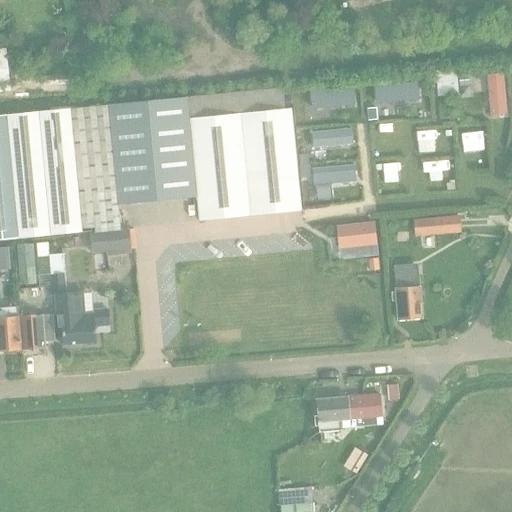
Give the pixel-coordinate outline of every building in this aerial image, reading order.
[(0,49),(0,91),(11,90),(6,49),(0,49)] [(448,96),(458,95),(456,68),(436,70),(437,82),(447,81),(448,96)] [(509,109),(505,75),(495,76),(499,110),(509,109)] [(300,89),(301,101),(332,98),(331,86),(300,89)] [(290,94),(283,95),(283,87),(186,96),(186,97),(196,197),(198,220),(301,210),(298,177),(308,176),(306,157),(296,158),(290,94)] [(196,197),(186,97),(109,105),(119,204),(196,197)] [(0,115),(0,239),(82,232),(82,229),(121,225),(119,204),(109,105),(0,115)] [(414,220),(415,235),(459,231),(458,216),(414,220)] [(374,223),(337,228),(340,249),(375,244),(374,223)] [(90,232),(92,254),(132,250),(130,228),(90,232)] [(0,248),(0,270),(10,270),(8,248),(0,248)] [(75,293),(66,294),(63,253),(49,254),(52,295),(51,295),(53,315),(61,315),(63,346),(95,344),(94,327),(109,325),(108,308),(92,309),(92,312),(77,313),(75,293)] [(419,286),(417,263),(394,265),(395,288),(398,320),(422,318),(419,286)] [(0,351),(21,349),(19,321),(18,316),(17,306),(0,307),(0,351)] [(19,321),(21,349),(45,348),(42,314),(30,315),(30,320),(19,321)] [(380,416),(378,394),(316,399),(319,432),(341,430),(340,420),(380,416)] [(280,505),(280,511),(314,511),(314,503),(280,505)]
